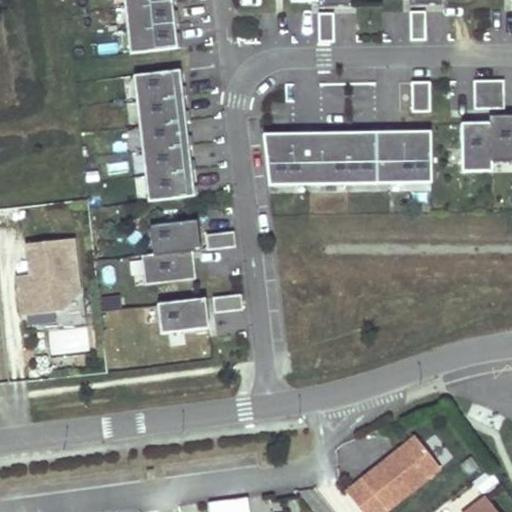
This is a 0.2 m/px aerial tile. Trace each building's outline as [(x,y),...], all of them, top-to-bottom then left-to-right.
[(177,48),(170,0),(123,0),(125,8),(127,30),(130,54),(177,48)] [(425,41),(425,12),(410,12),(410,41),(425,41)] [(334,43),(333,14),(318,14),(318,43),(334,43)] [(193,196),(179,71),(134,76),(137,102),(140,127),(142,152),(145,176),(148,202),(193,196)] [(503,109),(503,81),(473,81),(473,110),(503,109)] [(430,112),(429,83),(411,83),(411,113),(430,112)] [(511,161),(511,116),(489,117),(489,123),(460,124),(461,172),(491,172),(491,162),(511,161)] [(430,184),(430,132),(400,133),(401,184),(430,184)] [(376,184),(375,133),(318,134),(319,185),(347,185),(376,184)] [(401,184),(400,133),(375,133),(376,184),(388,184),(401,184)] [(319,185),(318,134),(293,135),(294,186),(306,186),(319,185)] [(294,186),(293,135),(263,135),(269,186),(294,186)] [(195,279),(192,252),(200,251),(197,222),(150,227),(153,255),(142,257),(145,285),(195,279)] [(235,247),(233,232),(205,236),(207,251),(235,247)] [(78,292),(73,239),(26,245),(30,275),(17,277),(21,317),(59,312),(57,295),(78,292)] [(141,260),(131,261),(134,284),(144,283),(141,260)] [(242,309),(240,296),(213,299),(215,313),(242,309)] [(206,300),(158,305),(161,334),(209,329),(206,300)] [(362,511),(383,511),(441,468),(416,437),(346,491),(362,511)] [(498,511),(487,497),(467,511),(498,511)]
